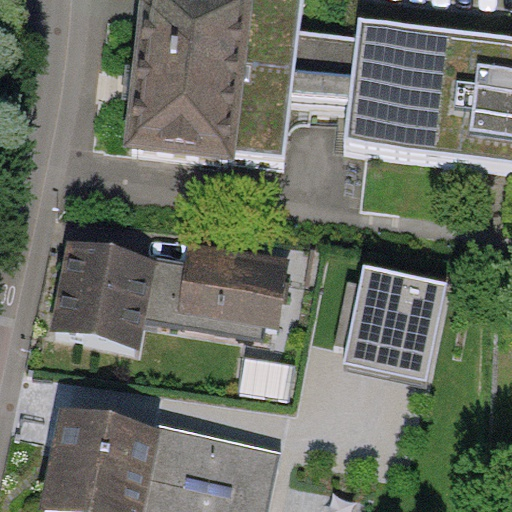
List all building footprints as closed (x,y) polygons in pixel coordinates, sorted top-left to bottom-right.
[(152,0),(144,76),(142,76),(138,110),(140,110),(134,159),(231,171),(231,167),(250,0),(152,0)] [(287,0),(250,0),(231,167),(286,173),(294,110),(302,41),(306,2),(287,0)] [(511,50),(362,33),(360,48),(352,116),(347,157),(511,176),(511,50)] [(302,41),(294,110),(352,116),(360,48),(302,41)] [(69,242),(50,342),(143,359),(149,326),(277,350),(292,267),(186,247),(183,264),(69,242)] [(345,368),(431,387),(454,286),(368,266),(345,368)] [(62,418),(44,511),(273,511),(284,460),(62,418)]
